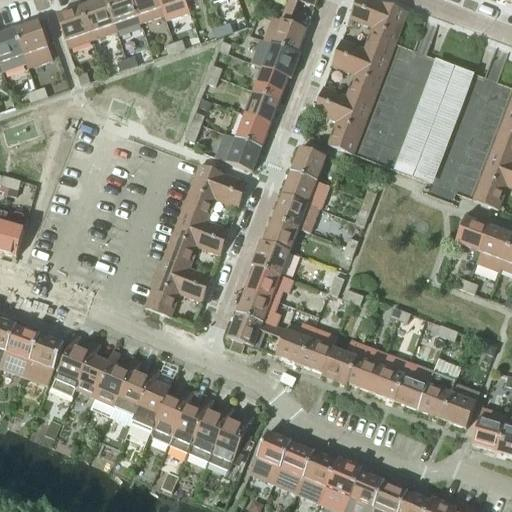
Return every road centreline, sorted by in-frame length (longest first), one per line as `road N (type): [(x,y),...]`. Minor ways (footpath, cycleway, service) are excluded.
road 1 (residential): [(203,360),(330,0)]
road 2 (residential): [(511,506),(454,481),(429,486),(269,414),(254,383),(203,360)]
road 3 (residential): [(203,360),(44,296)]
